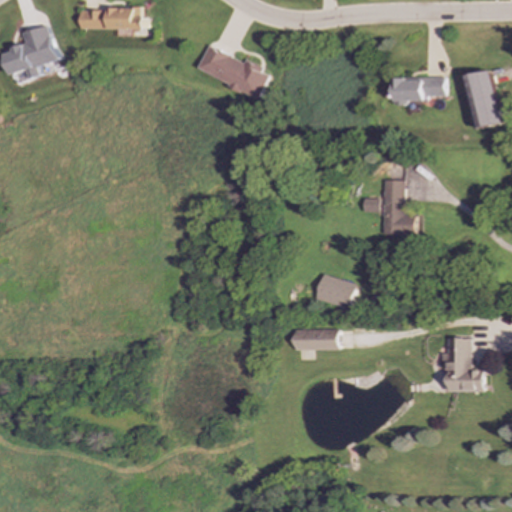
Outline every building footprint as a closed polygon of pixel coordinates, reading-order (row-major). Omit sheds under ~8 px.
[(84,29),(149,30),(149,17),(144,17),(144,9),(113,8),(113,12),(84,11),(84,29)] [(61,61),(51,26),(26,33),(29,44),(7,51),(15,76),(30,71),(32,79),(43,76),(41,67),(61,61)] [(200,71),(261,99),(273,74),(248,62),(247,64),(211,47),(200,71)] [(469,77),(480,129),(506,124),(495,72),(469,77)] [(449,78),(398,80),(399,106),(411,105),(411,102),(429,101),(428,97),(449,97),(449,78)] [(409,181),(388,180),(387,236),(419,236),(419,216),(408,216),(409,181)] [(352,310),(360,285),(325,275),(318,300),(352,310)] [(297,351),(341,350),(341,330),(296,330),(297,351)] [(474,339),(451,339),(451,354),(446,353),(445,374),(451,374),(451,392),(487,392),(488,370),(474,369),(474,339)]
